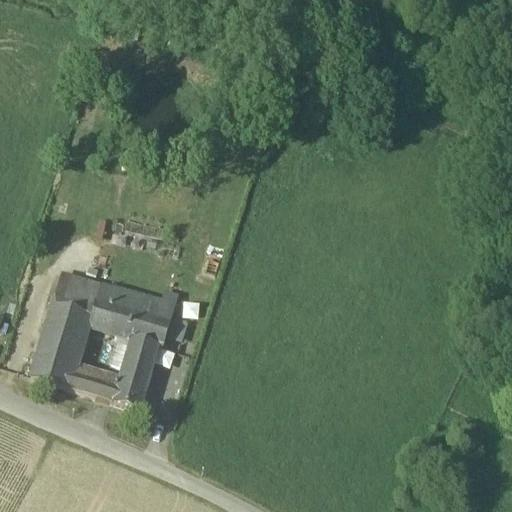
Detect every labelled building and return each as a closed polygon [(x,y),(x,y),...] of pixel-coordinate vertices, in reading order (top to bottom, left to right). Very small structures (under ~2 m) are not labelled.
[(162,305),(64,276),(59,294),(96,305),(170,327),(176,309),(162,305)] [(96,305),(59,294),(31,384),(68,395),(75,375),(88,330),(96,305)] [(178,300),(165,296),(162,305),(176,309),(178,300)] [(170,327),(96,305),(88,330),(131,344),(159,352),(163,353),(170,327)] [(159,352),(131,344),(118,388),(112,408),(139,416),(159,352)] [(102,383),(75,375),(68,395),(95,403),(102,383)] [(118,388),(102,383),(95,403),(112,408),(118,388)]
